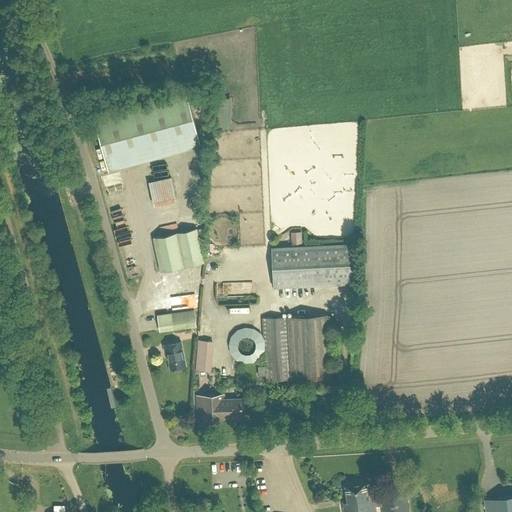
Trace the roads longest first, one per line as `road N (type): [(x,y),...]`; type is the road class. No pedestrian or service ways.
road 1 (unclassified): [(164,453),(88,166),(23,0)]
road 2 (tertiary): [(164,453),(511,421)]
road 3 (unknown): [(336,441),(344,417),(341,329),(321,302),(292,294),(230,307),(211,331),(212,362)]
road 4 (unclassified): [(63,457),(0,198)]
